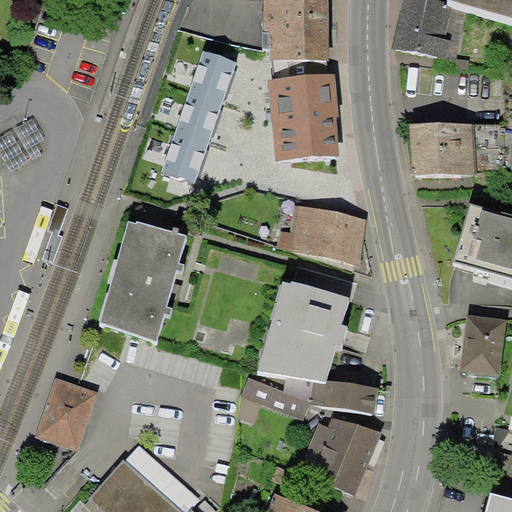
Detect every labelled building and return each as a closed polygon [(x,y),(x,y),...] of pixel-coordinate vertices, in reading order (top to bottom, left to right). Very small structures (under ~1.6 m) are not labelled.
[(328,0),(263,0),(263,31),(271,31),(271,61),(329,61),(328,0)] [(468,8),(430,0),(402,0),(392,48),(456,61),(468,8)] [(511,0),(453,0),(511,16),(511,0)] [(237,62),(204,51),(185,102),(218,114),(237,62)] [(335,74),(268,80),(275,160),(340,155),(336,117),(339,117),(335,74)] [(204,154),(218,114),(185,102),(171,143),(204,154)] [(31,117),(0,133),(0,151),(10,170),(40,155),(35,146),(43,142),(31,117)] [(469,122),(410,125),(413,176),(474,174),(469,122)] [(194,184),(204,154),(171,143),(161,173),(194,184)] [(511,215),(469,203),(453,261),(475,267),(472,275),(511,286),(511,215)] [(281,230),(277,248),(359,265),(368,219),(296,205),(290,232),(281,230)] [(128,221),(100,323),(158,341),(187,237),(128,221)] [(257,368),(258,370),(286,375),(314,380),(326,382),(327,380),(336,345),(340,346),(348,325),(342,324),(350,297),(291,280),(290,284),(284,281),(257,368)] [(507,320),(468,315),(460,371),(499,376),(507,320)] [(326,382),(314,380),(286,375),(283,391),(311,404),(375,415),(379,388),(327,380),(326,382)] [(99,392),(56,377),(34,436),(78,451),(99,392)] [(304,420),(311,404),(283,391),(249,377),(241,396),(304,420)] [(321,424),(300,474),(357,497),(383,434),(333,419),(329,428),(321,424)] [(189,511),(201,499),(138,444),(85,505),(92,511),(189,511)] [(511,511),(511,498),(491,493),(486,511),(511,511)] [(312,511),(273,494),(265,511),(312,511)]
